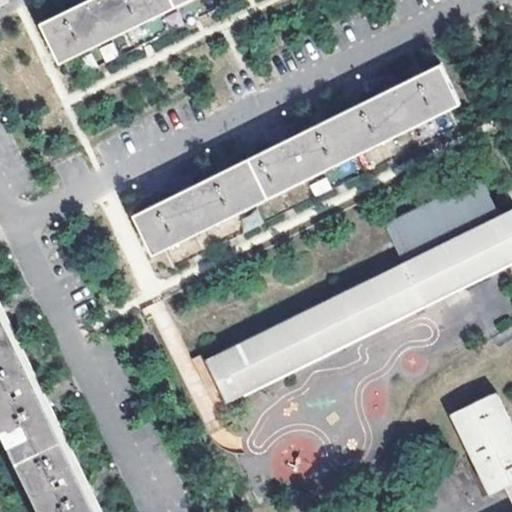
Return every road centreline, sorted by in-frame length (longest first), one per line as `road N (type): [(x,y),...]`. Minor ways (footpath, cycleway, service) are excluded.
road 1 (residential): [(15,222),(468,0)]
road 2 (residential): [(154,511),(15,222)]
